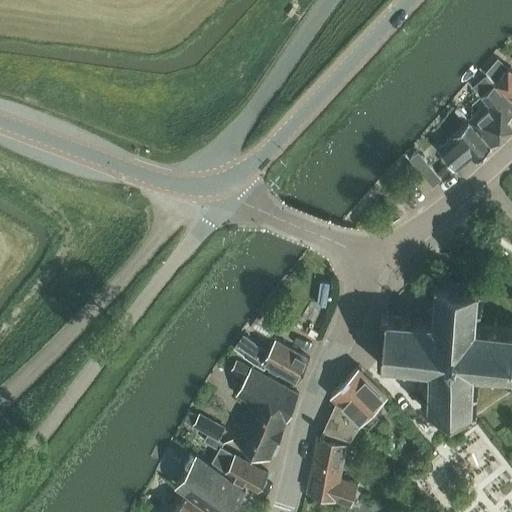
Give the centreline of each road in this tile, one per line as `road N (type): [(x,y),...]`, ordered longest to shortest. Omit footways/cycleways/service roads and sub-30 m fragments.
road 1 (unclassified): [(0,498),(208,225),(224,186)]
road 2 (tertiary): [(286,511),(320,385),(380,261)]
road 3 (secondary): [(224,186),(258,164),(415,0)]
road 4 (secondary): [(224,186),(200,190),(151,179),(0,123)]
road 5 (tertiary): [(380,261),(249,206),(224,186)]
road 6 (residential): [(380,261),(511,147)]
